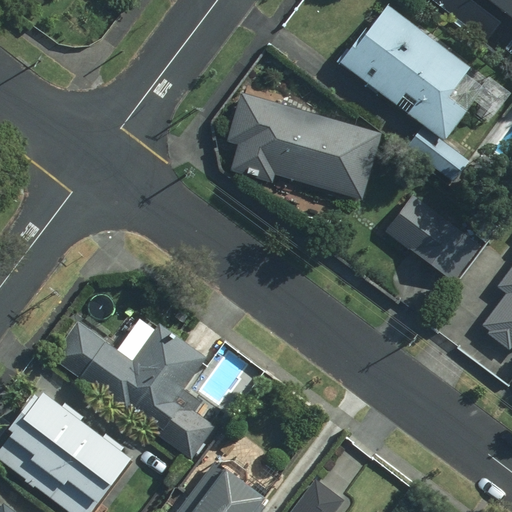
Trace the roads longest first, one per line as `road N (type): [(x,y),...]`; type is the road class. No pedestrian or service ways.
road 1 (residential): [(511,473),(99,157)]
road 2 (residential): [(99,157),(218,0)]
road 3 (residential): [(0,289),(99,157)]
road 4 (residential): [(99,157),(0,82)]
